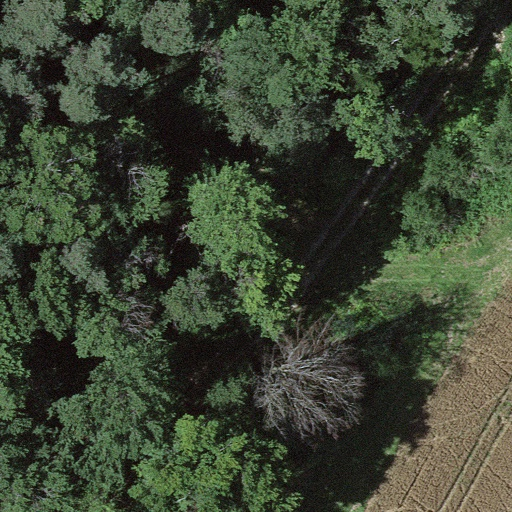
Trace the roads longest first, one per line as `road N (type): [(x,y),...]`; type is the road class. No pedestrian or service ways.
road 1 (track): [(62,511),(340,224),(505,0)]
road 2 (track): [(318,245),(171,128),(0,31)]
road 3 (track): [(375,170),(305,48),(297,0)]
